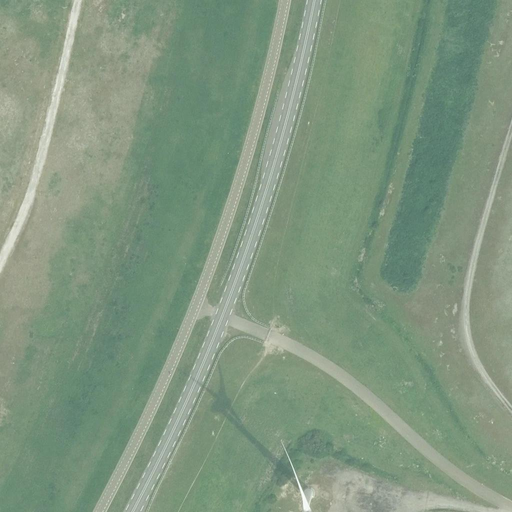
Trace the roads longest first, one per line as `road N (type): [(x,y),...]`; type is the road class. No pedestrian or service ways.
road 1 (unclassified): [(97,511),(195,304),(250,132),(281,0)]
road 2 (primary): [(130,511),(222,317),(279,143),(313,0)]
road 3 (track): [(511,117),(457,299),(468,354),(511,409)]
road 4 (track): [(0,258),(47,129),(74,0)]
